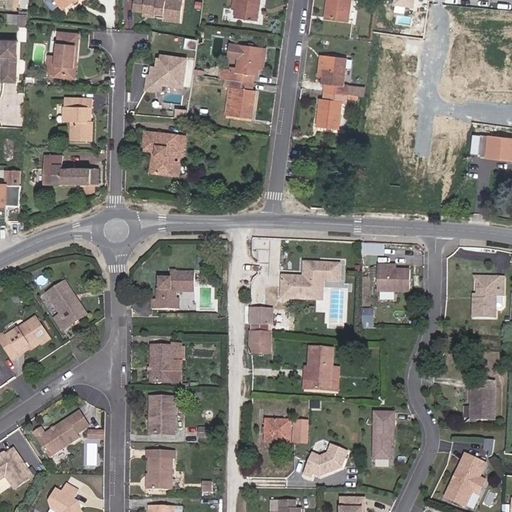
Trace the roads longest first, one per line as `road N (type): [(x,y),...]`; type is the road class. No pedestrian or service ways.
road 1 (residential): [(437,229),(435,316),(414,389),(433,444),(402,511)]
road 2 (residential): [(273,222),(303,0)]
road 3 (residential): [(123,44),(118,226)]
road 4 (secondary): [(437,229),(273,222)]
road 5 (residential): [(120,350),(118,511)]
road 6 (secondary): [(273,222),(118,226)]
road 7 (residential): [(120,350),(0,429)]
road 8 (secondary): [(118,226),(79,227),(0,260)]
road 9 (residential): [(118,226),(120,350)]
